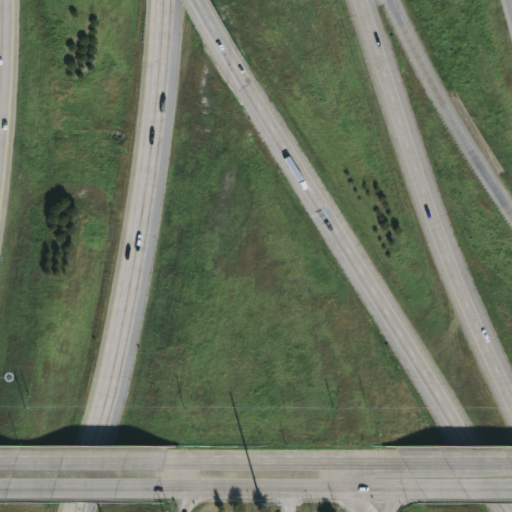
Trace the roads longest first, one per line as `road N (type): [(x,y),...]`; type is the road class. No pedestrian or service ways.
road 1 (motorway): [(77,511),(131,283),(165,0)]
road 2 (motorway): [(248,85),(511,508)]
road 3 (motorway): [(511,397),(448,251),(363,0)]
road 4 (secondary): [(155,487),(424,486)]
road 5 (motorway): [(511,209),(392,0)]
road 6 (secondary): [(334,463),(163,459)]
road 7 (secondary): [(163,459),(1,459)]
road 8 (secondary): [(0,487),(155,487)]
